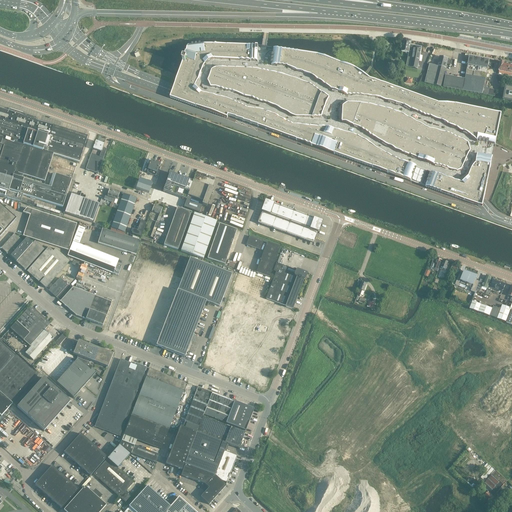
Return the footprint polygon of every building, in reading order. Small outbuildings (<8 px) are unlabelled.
[(401,52),(402,52),(409,53),(406,67),(410,68),(417,70),(422,48),(410,46),(411,41),(404,39),(401,52)] [(204,45),(189,48),(169,99),(227,120),(228,117),(483,210),(483,208),(485,202),(501,115),(457,105),(439,104),(370,80),(364,76),(356,70),(341,65),(318,56),(258,48),(204,45)] [(437,66),(446,69),(447,64),(451,65),(452,61),(448,60),(448,59),(440,57),(437,66)] [(472,93),(479,59),(469,57),(467,66),(469,66),(467,75),(466,75),(465,79),(445,75),(443,87),(472,93)] [(482,94),(484,87),(486,79),(489,60),(479,59),(472,93),(482,94)] [(507,75),(509,64),(504,63),(503,62),(501,62),(500,62),(498,71),(503,72),(503,74),(507,75)] [(446,69),(437,66),(429,64),(429,65),(427,64),(425,71),(420,81),(425,83),(441,87),(446,69)] [(503,100),(511,101),(511,87),(506,86),(503,100)] [(484,87),(482,94),(488,96),(488,95),(495,97),(496,90),(484,87)] [(22,178),(23,175),(44,182),(53,155),(79,163),(87,136),(35,120),(36,117),(22,113),(23,113),(10,109),(9,109),(8,111),(0,108),(0,144),(1,145),(4,146),(0,157),(0,195),(7,198),(20,202),(27,204),(33,206),(34,203),(28,201),(22,199),(23,195),(63,208),(72,180),(53,174),(48,188),(22,179),(22,178)] [(104,145),(95,142),(92,149),(100,152),(100,154),(99,153),(98,156),(91,153),(85,170),(97,174),(106,149),(102,148),(104,145)] [(157,172),(160,164),(151,160),(148,169),(157,172)] [(213,189),(194,182),(170,173),(163,191),(186,200),(184,207),(199,213),(200,212),(199,212),(201,207),(202,207),(202,205),(206,207),(213,189)] [(149,193),(152,184),(139,179),(136,189),(149,193)] [(109,189),(107,196),(105,196),(105,197),(105,199),(108,200),(108,201),(111,202),(114,191),(109,189)] [(119,193),(114,191),(111,202),(114,203),(115,199),(117,200),(116,204),(118,205),(121,198),(118,197),(119,193)] [(93,223),(100,204),(71,194),(64,213),(93,223)] [(123,194),(121,198),(118,205),(119,205),(110,232),(123,236),(124,233),(136,199),(123,194)] [(258,221),(314,242),(321,222),(265,202),(258,221)] [(16,220),(0,205),(0,237),(11,226),(12,224),(16,220)] [(152,212),(160,214),(162,208),(154,205),(152,212)] [(177,207),(164,245),(178,250),(191,212),(177,207)] [(30,215),(23,236),(68,251),(77,224),(28,208),(23,213),(30,215)] [(194,214),(180,251),(203,259),(217,222),(194,214)] [(133,229),(132,234),(141,237),(146,223),(141,221),(137,230),(133,229)] [(219,224),(207,259),(225,265),(237,230),(219,224)] [(119,259),(79,245),(85,229),(79,226),(73,242),(67,256),(113,273),(113,274),(118,276),(122,266),(117,265),(119,259)] [(102,229),(98,244),(136,255),(140,241),(123,236),(110,232),(102,229)] [(14,234),(1,249),(25,270),(44,249),(35,241),(33,244),(27,238),(23,242),(14,234)] [(262,241),(250,236),(246,245),(259,250),(262,241)] [(280,247),(267,242),(256,273),(269,278),(280,247)] [(143,243),(140,252),(152,256),(156,248),(143,243)] [(27,271),(40,284),(45,288),(69,261),(55,249),(53,251),(49,247),(27,271)] [(140,253),(137,261),(149,266),(152,257),(140,253)] [(175,254),(172,262),(184,267),(187,258),(175,254)] [(182,279),(156,346),(185,358),(207,300),(220,305),(232,274),(190,258),(182,279)] [(433,261),(432,264),(431,268),(438,270),(441,260),(437,258),(436,261),(433,261)] [(136,261),(133,269),(145,274),(148,266),(136,261)] [(443,261),(441,268),(440,267),(434,283),(438,284),(440,283),(442,276),(442,275),(444,269),(446,270),(448,263),(443,261)] [(296,270),(277,263),(276,263),(273,271),(276,272),(266,299),(286,306),(285,307),(292,309),(303,279),(304,280),(306,274),(296,270)] [(171,264),(168,272),(180,277),(183,268),(171,264)] [(453,264),(451,269),(450,271),(449,274),(452,275),(453,272),(456,273),(458,269),(457,269),(458,268),(456,267),(457,266),(453,264)] [(80,265),(77,279),(83,281),(86,266),(80,265)] [(133,270),(130,279),(142,283),(145,275),(133,270)] [(459,275),(455,285),(459,287),(460,284),(466,286),(470,274),(464,272),(463,276),(459,275)] [(168,273),(164,282),(177,286),(180,278),(168,273)] [(470,274),(466,286),(472,288),(471,291),(475,292),(480,281),(475,279),(476,276),(470,274)] [(491,278),(486,276),(482,286),(478,285),(476,291),(480,292),(482,286),(487,288),(491,278)] [(55,283),(48,291),(56,298),(63,290),(67,285),(60,279),(55,283)] [(129,280),(125,288),(137,293),(141,284),(129,280)] [(492,283),(490,282),(488,287),(490,288),(502,292),(505,285),(493,280),(492,283)] [(164,282),(161,291),(173,295),(176,287),(164,282)] [(366,283),(364,283),(362,283),(357,295),(360,296),(362,291),(364,291),(366,284),(366,283)] [(76,316),(94,322),(102,326),(111,302),(73,287),(60,301),(76,316)] [(124,289),(121,297),(133,302),(136,293),(124,289)] [(160,292),(157,300),(169,305),(172,296),(160,292)] [(121,298),(118,306),(130,311),(133,303),(121,298)] [(157,301),(154,310),(166,314),(169,306),(157,301)] [(470,309),(490,316),(492,309),(472,302),(470,309)] [(295,484),(327,511),(411,511),(511,396),(511,368),(445,311),(424,304),(299,448),(274,473),(295,484)] [(511,308),(503,305),(497,319),(505,322),(511,308)] [(493,307),(492,309),(490,316),(497,319),(500,309),(493,307)] [(53,338),(48,333),(44,330),(47,328),(50,324),(48,322),(46,320),(33,308),(32,309),(30,312),(27,309),(13,325),(13,326),(10,329),(23,340),(30,346),(31,347),(29,349),(25,353),(33,361),(53,338)] [(118,308),(115,316),(127,321),(130,312),(118,308)] [(248,360),(263,321),(230,308),(220,332),(229,336),(223,351),(236,356),(248,360)] [(153,310),(150,319),(163,323),(166,315),(153,310)] [(114,318),(111,326),(123,331),(127,322),(114,318)] [(150,320),(147,328),(159,332),(162,324),(150,320)] [(146,329),(143,337),(155,342),(159,334),(146,329)] [(67,340),(67,339),(68,338),(68,337),(66,337),(65,337),(64,336),(62,334),(54,343),(58,347),(65,339),(67,340)] [(0,415),(1,416),(37,375),(0,341),(0,415)] [(94,362),(94,363),(108,368),(113,355),(99,349),(78,341),(77,343),(73,355),(78,356),(77,359),(77,360),(56,383),(73,398),(96,373),(91,369),(94,362)] [(120,437),(145,371),(146,369),(146,367),(136,363),(135,363),(132,370),(129,369),(131,363),(120,359),(118,365),(105,399),(95,427),(120,437)] [(187,383),(149,369),(147,376),(148,376),(147,378),(146,377),(131,414),(169,429),(187,383)] [(17,407),(44,431),(70,402),(43,378),(17,407)] [(211,392),(198,387),(182,427),(180,426),(179,430),(195,436),(202,417),(203,414),(211,392)] [(234,401),(211,392),(203,414),(225,423),(234,401)] [(240,416),(242,411),(244,405),(234,401),(225,423),(236,427),(238,422),(240,416)] [(252,414),(254,409),(253,409),(244,405),(242,411),(252,414)] [(252,414),(242,411),(240,416),(249,420),(252,414)] [(161,449),(168,430),(131,416),(124,435),(161,449)] [(249,420),(240,416),(238,422),(247,425),(249,420)] [(244,433),(202,417),(195,436),(184,465),(185,465),(214,476),(215,475),(224,451),(219,449),(222,442),(238,448),(244,433)] [(3,419),(0,423),(0,424),(5,428),(7,426),(9,428),(11,425),(3,419)] [(245,431),(247,425),(238,422),(236,427),(245,431)] [(195,436),(179,430),(166,464),(182,470),(184,465),(195,436)] [(80,434),(64,452),(90,476),(107,457),(80,434)] [(159,455),(134,445),(122,441),(120,445),(131,454),(149,461),(148,464),(155,466),(156,463),(159,455)] [(107,459),(93,474),(125,502),(129,497),(124,492),(133,483),(117,469),(130,455),(119,445),(107,459)] [(221,480),(227,483),(237,456),(224,451),(215,475),(221,480)] [(208,488),(200,497),(209,505),(226,486),(214,476),(185,465),(181,476),(204,484),(208,488)] [(52,466),(35,485),(62,508),(78,489),(52,466)] [(494,497),(507,482),(507,481),(496,471),(482,487),(488,492),(484,497),(490,502),(494,497)] [(65,511),(99,511),(106,505),(85,486),(64,510),(65,511)] [(129,507),(123,511),(194,511),(179,498),(170,507),(147,486),(129,507)]
